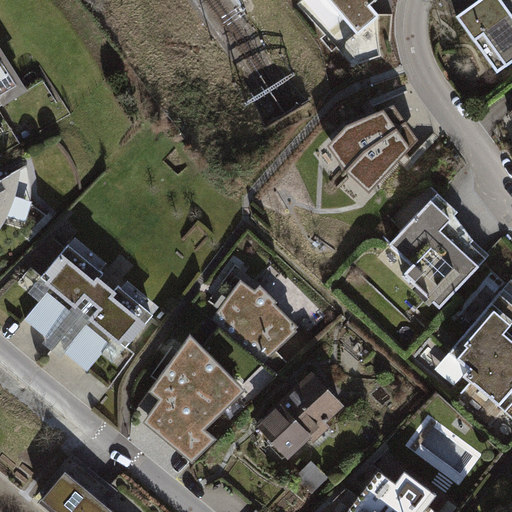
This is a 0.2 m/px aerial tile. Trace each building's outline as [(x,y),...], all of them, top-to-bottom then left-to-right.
[(329,0),(345,18),(330,32),(335,38),(349,25),(356,33),(347,41),(346,43),(345,45),(345,47),(347,49),(348,51),(359,64),(381,56),(378,35),(378,14),(367,0),(329,0)] [(511,0),(474,0),(456,13),(497,71),(511,60),(511,0)] [(0,101),(2,105),(27,89),(0,46),(0,101)] [(336,136),(354,163),(363,152),(406,122),(375,102),(346,125),(336,136)] [(419,139),(406,122),(363,152),(354,163),(377,184),(419,139)] [(0,227),(6,218),(14,196),(18,180),(19,164),(0,175),(0,227)] [(431,200),(385,247),(440,301),(486,255),(431,200)] [(107,260),(74,233),(37,277),(126,348),(161,305),(127,277),(117,290),(96,274),(107,260)] [(241,276),(213,320),(265,363),(298,327),(297,326),(299,322),(277,300),(279,297),(261,280),(256,286),(241,276)] [(69,309),(49,292),(25,320),(45,337),(69,309)] [(511,301),(501,292),(455,350),(511,395),(511,301)] [(108,342),(85,323),(63,351),(87,370),(108,342)] [(159,395),(144,420),(192,459),(217,435),(206,425),(246,385),(191,328),(149,387),(159,395)] [(311,370),(253,428),(287,460),(345,404),(311,370)] [(433,511),(443,499),(389,460),(351,511),(433,511)] [(122,511),(70,470),(44,502),(55,511),(122,511)] [(511,511),(511,500),(494,511),(511,511)]
